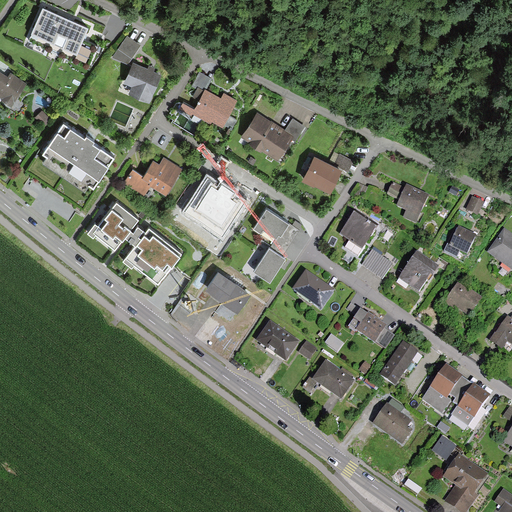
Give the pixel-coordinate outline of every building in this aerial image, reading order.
[(86,27),(41,8),(27,40),(87,66),(96,46),(81,39),(86,27)] [(128,35),(112,58),(128,63),(142,45),(128,35)] [(155,89),(162,73),(151,68),(136,61),(128,77),(135,80),(131,91),(150,99),(154,88),(155,89)] [(0,92),(12,101),(23,85),(0,68),(0,92)] [(206,89),(212,77),(201,71),(195,83),(199,85),(206,89)] [(213,116),(225,122),(237,98),(224,91),(222,96),(206,89),(199,85),(194,94),(201,97),(196,106),(185,100),(181,106),(211,121),(213,116)] [(279,157),(294,133),(280,125),(268,117),(260,111),(244,135),(279,157)] [(298,135),(306,124),(293,117),(280,125),(294,133),(298,135)] [(80,132),(61,120),(39,154),(43,156),(39,162),(83,191),(87,184),(93,187),(115,155),(98,144),(100,142),(81,130),(80,132)] [(349,168),(354,158),(341,152),(336,162),(343,165),(349,168)] [(306,174),(332,187),(343,165),(336,162),(316,153),(306,174)] [(166,192),(182,166),(165,156),(162,161),(155,157),(145,173),(134,166),(126,180),(146,192),(152,183),(166,192)] [(406,214),(419,220),(431,193),(409,183),(407,186),(395,181),(391,190),(403,196),(399,204),(409,208),(406,214)] [(480,212),(485,200),(474,195),(469,207),(480,212)] [(224,230),(235,211),(210,197),(200,216),(224,230)] [(117,249),(141,218),(116,199),(99,222),(96,219),(86,231),(94,238),(97,234),(117,249)] [(342,231),(364,246),(380,222),(359,207),(342,231)] [(298,230),(265,209),(252,229),(259,234),(261,231),(274,240),(276,237),(288,245),(298,230)] [(183,251),(149,224),(121,259),(132,267),(135,263),(158,282),(183,251)] [(453,242),(470,251),(479,233),(462,224),(453,242)] [(511,264),(511,229),(507,226),(491,249),(511,264)] [(276,237),(274,240),(268,249),(267,248),(252,273),(269,283),(284,259),(281,257),(288,245),(276,237)] [(364,263),(385,276),(395,261),(375,248),(364,263)] [(403,276),(422,289),(440,263),(421,249),(403,276)] [(324,306),(336,288),(307,269),(296,287),(324,306)] [(239,308),(251,291),(225,273),(215,289),(225,296),(224,298),(239,308)] [(472,313),(483,295),(461,280),(448,300),(458,307),(459,304),(472,313)] [(377,340),(388,323),(363,307),(358,316),(366,321),(361,330),(377,340)] [(511,340),(511,315),(510,314),(493,339),(504,346),(510,339),(511,340)] [(287,359),(301,340),(272,320),(258,339),(287,359)] [(312,357),(318,347),(308,340),(301,350),(312,357)] [(398,381),(419,350),(405,340),(384,371),(398,381)] [(344,396),(356,378),(328,360),(316,378),(344,396)] [(449,396),(464,373),(448,363),(433,385),(449,396)] [(477,416),(493,393),(477,383),(461,405),(477,416)] [(446,409),(450,413),(458,403),(453,400),(446,409)] [(410,425),(414,418),(388,401),(374,422),(404,442),(414,427),(410,425)] [(434,448),(448,458),(458,444),(443,434),(434,448)] [(474,495),(487,476),(458,456),(442,478),(454,486),(443,502),(457,511),(466,511),(477,497),(474,495)] [(511,511),(511,496),(502,490),(493,504),(500,508),(497,511),(511,511)]
